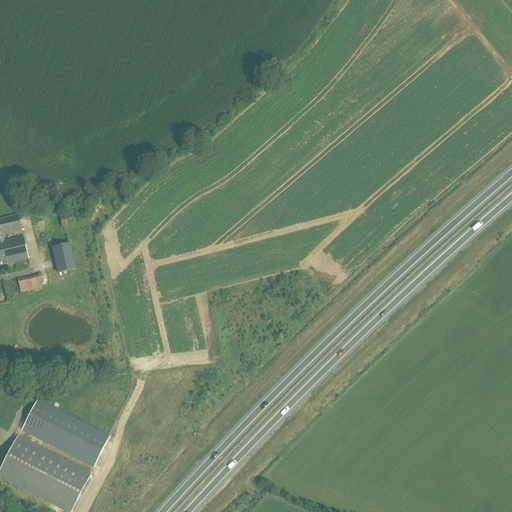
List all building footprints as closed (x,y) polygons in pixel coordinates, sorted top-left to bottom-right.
[(63,216),(65,222),(81,218),(80,211),(63,216)] [(5,242),(3,236),(22,232),(18,215),(2,219),(0,219),(0,263),(1,263),(2,265),(28,259),(23,238),(5,242)] [(58,274),(76,270),(70,244),(52,249),(58,274)] [(9,296),(42,289),(39,275),(6,282),(9,296)] [(159,441),(190,365),(161,353),(132,423),(136,424),(133,430),(159,441)] [(94,467),(109,438),(38,401),(23,431),(94,467)] [(0,477),(67,511),(71,511),(90,475),(18,437),(0,471),(0,477)]
